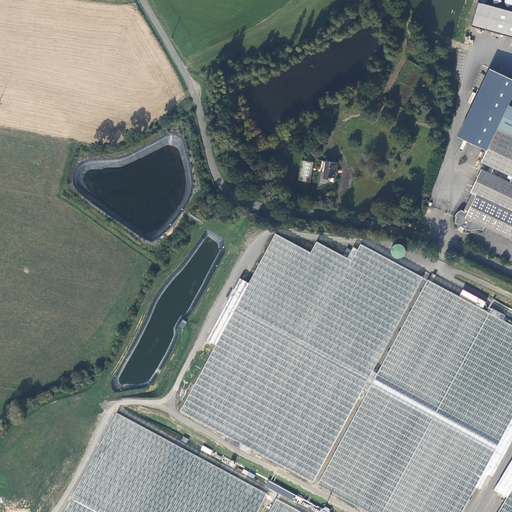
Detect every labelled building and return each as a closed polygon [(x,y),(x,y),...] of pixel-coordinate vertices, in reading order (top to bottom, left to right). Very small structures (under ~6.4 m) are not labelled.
[(511,11),(478,3),(472,26),(511,36),(511,38),(511,11)] [(470,37),(465,36),(465,43),(473,44),(473,40),(470,40),(470,37)] [(434,41),(433,47),(440,49),(441,42),(434,41)] [(511,98),(511,78),(490,69),(459,136),(487,149),(498,128),(509,106),(511,98)] [(511,107),(509,106),(498,128),(511,135),(511,107)] [(511,135),(498,128),(487,149),(481,162),(511,176),(511,177),(510,182),(511,183),(511,135)] [(315,163),(302,161),(299,181),(311,183),(315,163)] [(339,163),(326,161),(326,162),(323,178),(330,180),(331,178),(336,179),(339,163)] [(323,178),(326,162),(325,162),(323,172),(321,172),(318,190),(337,182),(336,180),(336,179),(331,178),(330,180),(323,178)] [(482,169),(471,192),(474,194),(511,211),(511,183),(510,182),(482,169)] [(511,211),(474,194),(465,212),(462,210),(461,210),(460,211),(459,212),(458,212),(457,214),(456,214),(455,216),(457,217),(456,219),(456,220),(456,221),(456,223),(457,223),(458,224),(458,226),(459,227),(460,228),(464,224),(466,225),(465,228),(466,229),(468,230),(470,230),(471,230),(473,230),(476,229),(478,229),(480,229),(482,230),(483,230),(485,227),(511,239),(511,211)] [(490,315),(361,246),(358,251),(354,249),(348,260),(317,244),(311,255),(276,236),(250,285),(241,281),(208,342),(217,347),(181,413),(243,446),(241,451),(250,455),(252,451),(365,511),(464,511),(477,489),(481,491),(489,476),(494,479),(511,444),(511,326),(503,322),(506,317),(493,310),(490,315)] [(401,260),(406,248),(395,243),(389,254),(401,260)] [(480,300),(477,306),(484,310),(487,304),(480,300)] [(298,511),(277,501),(271,511),(259,511),(268,496),(118,415),(65,511),(298,511)] [(511,511),(511,461),(495,489),(508,498),(499,511),(511,511)] [(269,482),(266,488),(294,503),(298,497),(269,482)]
